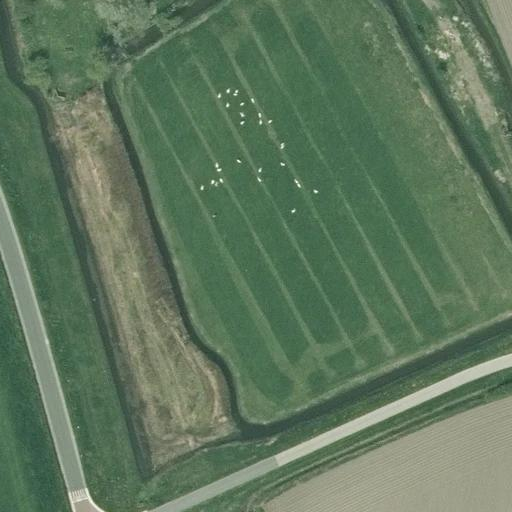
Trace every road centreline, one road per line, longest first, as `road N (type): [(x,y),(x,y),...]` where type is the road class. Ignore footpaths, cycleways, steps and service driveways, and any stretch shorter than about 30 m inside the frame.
road 1 (unclassified): [(169,511),(511,363)]
road 2 (tertiary): [(84,511),(0,233)]
road 3 (track): [(511,173),(473,73),(422,0)]
